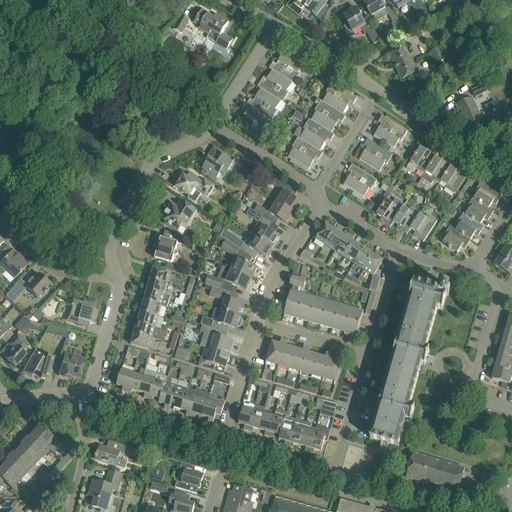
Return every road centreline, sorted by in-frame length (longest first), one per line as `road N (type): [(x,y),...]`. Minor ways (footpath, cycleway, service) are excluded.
road 1 (unclassified): [(511,176),(273,30)]
road 2 (residential): [(120,280),(119,219),(156,154),(222,126)]
road 3 (residential): [(7,401),(85,394),(120,280)]
road 4 (residential): [(209,511),(222,475),(222,436),(259,323)]
road 5 (residential): [(259,323),(272,283),(330,199)]
road 6 (unclassified): [(120,280),(48,267),(0,220)]
road 7 (residential): [(511,405),(486,399),(480,384),(504,293)]
road 8 (residential): [(338,469),(376,348)]
